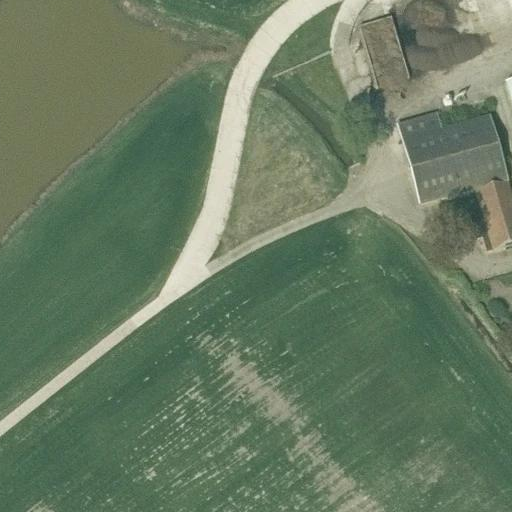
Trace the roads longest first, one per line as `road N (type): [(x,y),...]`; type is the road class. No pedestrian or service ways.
road 1 (unclassified): [(0,430),(234,254),(388,189)]
road 2 (track): [(388,189),(351,60),(354,20),(375,0)]
road 3 (unknown): [(366,111),(511,70)]
